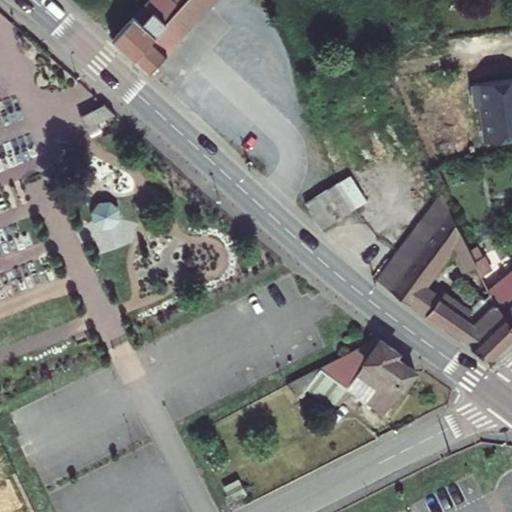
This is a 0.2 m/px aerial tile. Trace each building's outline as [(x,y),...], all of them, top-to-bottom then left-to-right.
[(149,0),(112,39),(150,71),(159,62),(221,1),(219,0),(188,0),(180,9),(170,0),(149,0)] [(170,0),(180,9),(188,0),(170,0)] [(335,169),(306,180),(315,204),(344,194),(335,169)] [(472,249),(456,187),(383,261),(481,343),(511,321),(511,292),(498,307),(482,286),(465,301),(438,271),(434,275),(421,264),(452,232),(458,252),(472,249)] [(110,200),(100,201),(92,210),(94,221),(103,228),(113,227),(121,218),(119,207),(110,200)] [(403,376),(365,343),(317,403),(331,414),(352,389),(377,405),(403,376)]
